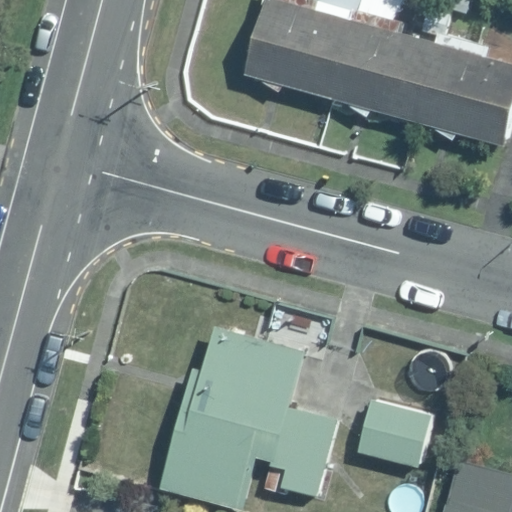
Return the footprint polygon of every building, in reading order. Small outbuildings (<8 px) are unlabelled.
[(318,0),(262,0),(244,74),(253,76),(276,92),(286,83),(331,98),(356,11),(318,0)] [(359,0),(318,0),(356,11),(359,0)] [(359,0),(356,11),(395,21),(410,0),(359,0)] [(471,0),(454,0),(453,7),(469,11),(471,0)] [(450,11),(429,5),(422,29),(443,35),(450,11)] [(356,11),(331,98),(344,103),(367,117),(372,111),(418,123),(440,45),(401,35),(405,24),(395,21),(356,11)] [(511,66),(440,45),(418,123),(432,127),(451,140),(458,134),(506,147),(511,123),(511,66)] [(195,371),(164,487),(241,507),(255,454),(273,459),(271,466),(286,470),(281,486),(316,495),(336,421),(289,409),(304,351),(215,327),(203,373),(195,371)] [(371,402),(358,451),(417,467),(430,417),(371,402)] [(511,511),(511,477),(458,463),(444,511),(511,511)] [(270,471),(266,488),(276,490),(280,473),(270,471)]
